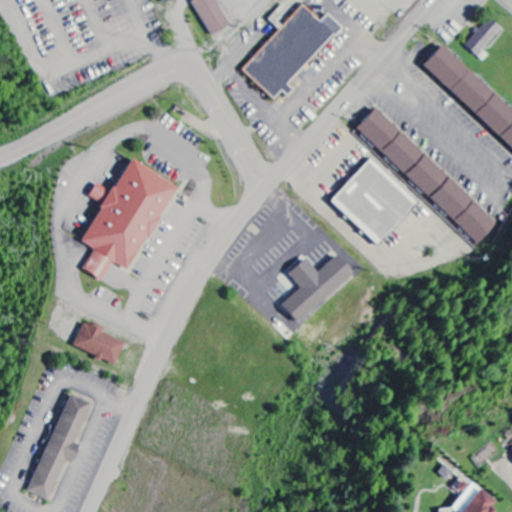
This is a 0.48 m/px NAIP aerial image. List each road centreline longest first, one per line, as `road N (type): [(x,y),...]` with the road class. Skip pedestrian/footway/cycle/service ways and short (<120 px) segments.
road 1 (residential): [(442,0),(274,185),(215,263),(93,511)]
road 2 (residential): [(0,157),(197,52)]
road 3 (residential): [(197,52),(274,185)]
